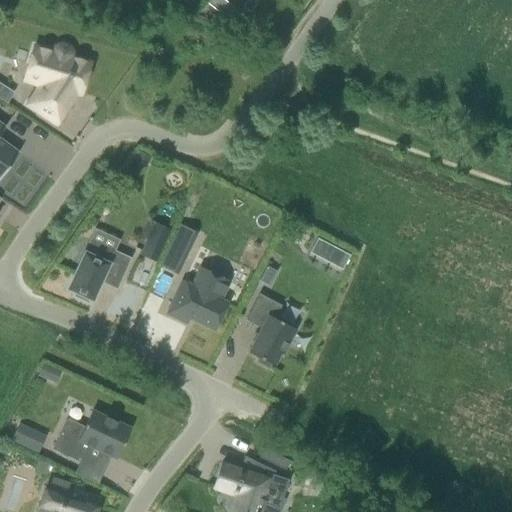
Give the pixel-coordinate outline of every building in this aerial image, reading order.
[(222,0),(210,0),(207,4),(226,19),(234,9),(222,0)] [(34,48),(29,66),(25,80),(24,81),(26,82),(40,86),(27,105),(56,124),(70,104),(71,103),(71,102),(76,94),(80,95),(89,64),(71,59),(71,57),(70,52),(69,50),(65,47),(63,46),(58,47),(56,48),(53,52),(53,54),(34,48)] [(14,94),(0,84),(0,100),(6,105),(14,94)] [(0,178),(19,152),(18,151),(17,153),(0,140),(0,134),(6,127),(4,126),(3,127),(0,125),(0,178)] [(143,166),(146,165),(149,158),(138,152),(133,161),(143,166)] [(154,223),(146,240),(139,255),(156,263),(171,231),(154,223)] [(179,225),(159,267),(177,275),(197,234),(179,225)] [(350,256),(315,238),(308,253),(342,271),(350,256)] [(104,274),(120,281),(130,259),(90,241),(67,290),(76,294),(74,297),(88,303),(89,300),(92,301),(104,274)] [(276,273),(267,267),(259,281),(269,287),(276,273)] [(186,323),(188,317),(214,329),(226,304),(219,301),(227,283),(200,270),(192,288),(183,283),(168,314),(186,323)] [(282,355),(295,330),(274,319),(280,307),(259,295),(246,321),(261,329),(248,353),(259,359),(257,363),(268,368),(270,365),(273,366),(280,354),(282,355)] [(67,419),(52,450),(81,464),(89,446),(116,459),(130,430),(117,424),(118,420),(117,416),(110,413),(106,414),(104,418),(92,412),(84,428),(67,419)] [(46,437),(18,424),(10,441),(38,454),(46,437)] [(259,458),(277,467),(282,458),(264,449),(263,450),(259,458)] [(46,465),(38,463),(35,471),(43,474),(46,465)] [(248,474),(219,464),(211,487),(233,495),(228,510),(234,511),(253,511),(256,503),(276,509),(286,480),(265,473),(266,470),(253,464),(248,474)] [(95,511),(100,500),(69,489),(70,486),(52,480),(51,483),(47,482),(37,511),(95,511)]
